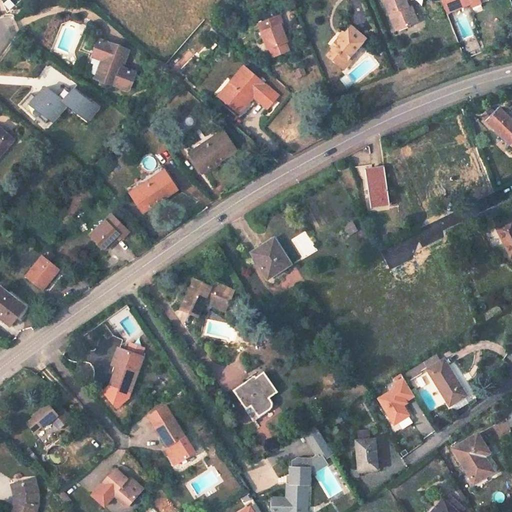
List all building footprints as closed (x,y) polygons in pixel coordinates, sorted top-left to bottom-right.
[(383,0),(395,30),(414,22),(408,8),(404,0),(410,0),(410,1),(412,0),(383,0)] [(441,0),(446,13),(471,3),(478,0),(441,0)] [(408,8),(414,22),(417,21),(411,6),(408,8)] [(279,16),(258,24),(268,50),(269,49),(285,43),(286,42),(282,33),(279,25),(282,24),(279,16)] [(352,54),(365,38),(351,27),(345,34),(343,32),(331,47),(333,49),(328,55),(339,65),(346,57),(348,59),(352,54)] [(128,51),(100,41),(94,57),(103,60),(101,66),(94,63),(90,73),(98,75),(98,77),(116,84),(116,82),(129,87),(135,73),(122,68),(128,51)] [(285,43),(269,49),(272,57),(288,51),(285,43)] [(346,57),(339,65),(344,69),(354,56),(352,54),(348,59),(346,57)] [(402,54),(393,57),(398,69),(407,65),(402,54)] [(103,60),(94,57),(92,63),(94,63),(101,66),(103,60)] [(267,108),(277,96),(244,67),(230,82),(235,86),(223,99),(239,113),(254,97),(267,108)] [(302,67),(292,71),(296,79),(305,75),(302,67)] [(235,86),(230,82),(219,95),(223,99),(235,86)] [(46,86),(33,103),(42,111),(39,115),(45,121),(65,101),(72,108),(86,118),(96,105),(89,100),(88,100),(73,88),(71,91),(66,86),(58,95),(46,86)] [(511,120),(499,108),(487,120),(511,144),(511,120)] [(235,150),(219,126),(186,149),(202,173),(210,167),(219,161),(235,150)] [(0,154),(13,139),(0,128),(0,154)] [(219,161),(210,167),(213,171),(221,165),(219,161)] [(177,189),(161,166),(127,188),(143,212),(153,206),(161,200),(177,189)] [(385,166),(365,169),(371,206),(390,202),(385,166)] [(161,200),(153,206),(155,209),(163,203),(161,200)] [(128,232),(111,215),(90,235),(103,248),(118,234),(122,238),(128,232)] [(511,220),(497,228),(511,257),(511,255),(511,220)] [(352,222),(344,227),(347,233),(355,228),(352,222)] [(274,237),(251,252),(267,278),(287,265),(280,254),(284,252),(274,237)] [(284,252),(280,254),(287,265),(291,263),(284,252)] [(59,270),(42,256),(25,277),(42,290),(59,270)] [(444,293),(432,262),(409,273),(423,304),(444,293)] [(203,302),(224,312),(234,291),(213,281),(212,283),(210,286),(203,283),(195,279),(181,308),(197,316),(203,302)] [(25,306),(0,287),(0,322),(1,323),(3,321),(9,326),(16,317),(25,306)] [(25,306),(16,317),(20,320),(28,308),(25,306)] [(487,320),(503,311),(500,306),(484,315),(487,320)] [(122,351),(117,350),(111,367),(115,369),(109,386),(129,393),(141,357),(139,356),(142,348),(128,343),(125,351),(122,350),(122,351)] [(426,359),(404,373),(407,378),(429,365),(426,359)] [(444,359),(427,369),(449,405),(466,394),(444,359)] [(254,376),(234,390),(246,408),(251,404),(259,415),(268,409),(269,408),(270,407),(271,406),(271,405),(271,403),(271,402),(271,401),(270,400),(268,397),(276,391),(263,372),(255,377),(254,376)] [(406,401),(414,395),(404,378),(395,384),(397,387),(379,398),(390,416),(393,414),(398,421),(409,414),(402,403),(406,401)] [(34,417),(28,421),(35,430),(40,425),(41,426),(49,419),(56,428),(63,424),(60,420),(66,415),(55,400),(50,405),(48,402),(33,415),(34,417)] [(251,404),(246,408),(254,419),(259,415),(251,404)] [(192,453),(163,406),(146,417),(165,448),(176,464),(192,453)] [(339,412),(327,420),(331,427),(343,420),(339,412)] [(398,421),(393,414),(390,416),(394,423),(398,421)] [(66,415),(60,420),(63,424),(69,418),(66,415)] [(315,428),(303,435),(313,452),(325,445),(315,428)] [(355,438),(368,437),(368,429),(355,430),(355,438)] [(478,433),(453,448),(473,483),(493,471),(484,456),(489,453),(478,433)] [(375,438),(356,440),(359,470),(378,468),(375,438)] [(325,445),(313,452),(316,457),(320,463),(332,456),(325,445)] [(165,448),(162,450),(172,466),(176,464),(165,448)] [(37,459),(29,450),(23,455),(31,464),(37,459)] [(221,478),(233,472),(226,457),(214,463),(221,478)] [(290,484),(287,484),(286,499),(283,499),(282,498),(272,497),(272,509),(274,511),(306,511),(307,484),(309,484),(309,478),(312,478),(324,471),(320,463),(316,457),(310,460),(296,459),(292,463),(292,468),(290,468),(290,484)] [(115,467),(102,482),(128,505),(141,490),(127,478),(115,467)] [(130,475),(127,478),(141,490),(144,487),(130,475)] [(34,479),(13,485),(16,494),(15,504),(13,511),(34,511),(36,506),(37,490),(34,479)] [(59,487),(55,491),(65,503),(70,499),(59,487)] [(459,505),(465,500),(457,488),(451,493),(459,505)] [(457,511),(443,499),(430,511),(457,511)]
